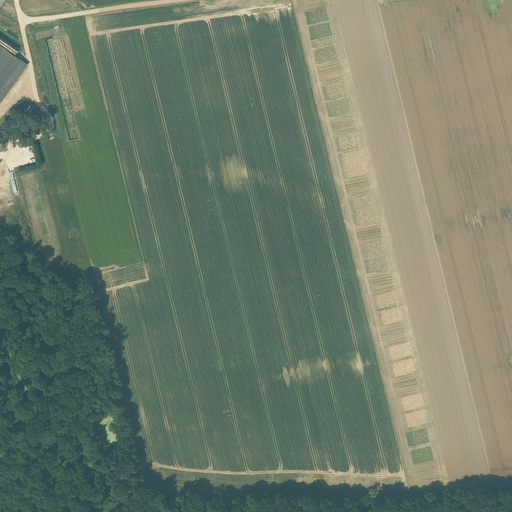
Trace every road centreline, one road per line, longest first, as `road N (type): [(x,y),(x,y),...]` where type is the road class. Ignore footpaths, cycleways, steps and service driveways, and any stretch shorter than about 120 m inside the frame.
road 1 (track): [(57,457),(180,494),(396,499),(511,486)]
road 2 (track): [(0,342),(57,457),(95,511)]
road 3 (track): [(169,0),(25,19),(14,0)]
